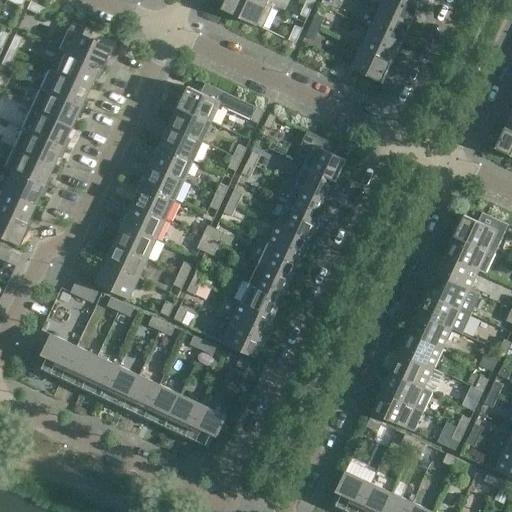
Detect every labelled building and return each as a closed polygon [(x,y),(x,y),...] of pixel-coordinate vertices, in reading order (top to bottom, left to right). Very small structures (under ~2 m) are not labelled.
[(273,7),(266,4),(266,5),(254,0),(228,0),(224,10),(263,28),(273,7)] [(308,18),(314,3),(307,0),(300,15),(308,18)] [(410,23),(419,4),(411,0),(383,0),(380,9),(410,23)] [(44,8),(40,6),(30,1),(26,9),(40,16),(44,8)] [(401,43),(410,23),(380,9),(371,29),(401,43)] [(325,17),(316,13),(311,25),(319,29),(325,17)] [(296,44),(303,29),(295,25),(288,40),(296,44)] [(314,40),(319,29),(311,25),(306,36),(314,40)] [(107,47),(68,29),(58,50),(64,53),(97,68),(107,47)] [(391,63),(401,43),(371,29),(361,49),(391,63)] [(21,38),(14,35),(7,49),(14,53),(21,38)] [(8,67),(14,53),(7,49),(0,64),(8,67)] [(382,83),(391,63),(361,49),(352,69),(382,83)] [(88,87),(97,68),(64,53),(56,72),(55,72),(88,87)] [(79,107),(88,87),(55,72),(56,72),(49,69),(40,88),(79,107)] [(221,102),(216,99),(188,87),(179,107),(212,122),(221,102)] [(70,127),(79,107),(40,88),(30,108),(70,127)] [(202,141),(212,122),(179,107),(170,126),(202,141)] [(60,146),(70,127),(30,108),(21,128),(60,146)] [(264,111),(257,108),(251,120),(258,124),(264,111)] [(271,130),(277,117),(270,113),(264,126),(271,130)] [(193,161),(202,141),(170,126),(161,146),(193,161)] [(51,166),(60,146),(21,128),(12,148),(51,166)] [(511,155),(511,131),(505,128),(496,148),(511,155)] [(239,145),(234,156),(242,160),(247,148),(239,145)] [(347,160),(319,147),(314,145),(305,165),(337,180),(347,160)] [(184,181),(193,161),(161,146),(152,165),(184,181)] [(42,186),(51,166),(12,148),(3,168),(9,171),(10,170),(42,186)] [(252,151),(247,162),(255,166),(260,154),(252,151)] [(236,171),(242,160),(234,156),(229,168),(236,171)] [(249,178),(255,166),(247,162),(242,174),(249,178)] [(175,200),(184,181),(152,165),(142,185),(175,200)] [(328,200),(337,180),(305,165),(295,185),(328,200)] [(33,205),(42,186),(10,170),(9,171),(0,190),(33,205)] [(223,199),(229,187),(220,184),(215,195),(223,199)] [(166,220),(175,200),(142,185),(133,205),(166,220)] [(319,219),(328,200),(295,185),(286,204),(319,219)] [(0,213),(24,225),(33,205),(0,190),(0,213)] [(242,194),(234,190),(229,202),(237,205),(242,194)] [(218,210),(223,199),(215,195),(210,207),(218,210)] [(232,217),(237,205),(229,202),(223,213),(232,217)] [(310,239),(319,219),(286,204),(277,224),(310,239)] [(157,239),(166,220),(133,205),(124,224),(157,239)] [(482,212),(478,221),(465,215),(455,235),(495,254),(509,225),(482,212)] [(0,238),(14,245),(24,225),(0,213),(0,238)] [(148,259),(157,239),(124,224),(115,244),(148,259)] [(301,259),(310,239),(277,224),(268,244),(301,259)] [(211,241),(216,229),(208,225),(202,237),(211,241)] [(224,233),(216,229),(211,241),(219,244),(224,233)] [(495,254),(455,235),(446,255),(479,270),(486,273),(495,254)] [(205,252),(211,241),(202,237),(197,248),(205,252)] [(292,278),(301,259),(268,244),(259,239),(250,259),(292,278)] [(213,256),(219,244),(211,241),(205,252),(213,256)] [(139,279),(148,259),(115,244),(106,263),(139,279)] [(0,259),(5,262),(6,261),(5,261),(10,251),(11,251),(0,245),(0,259)] [(470,290),(479,270),(446,255),(437,274),(470,290)] [(282,298),(292,278),(250,259),(241,278),(250,283),(282,298)] [(184,262),(179,273),(187,277),(192,266),(184,262)] [(129,299),(139,279),(106,263),(97,284),(129,299)] [(206,272),(198,268),(192,280),(201,284),(206,272)] [(182,289),(187,277),(179,273),(173,285),(182,289)] [(461,309),(470,290),(437,274),(428,294),(461,309)] [(195,295),(201,284),(192,280),(187,291),(195,295)] [(93,303),(99,291),(76,281),(76,282),(71,292),(93,303)] [(273,318),(282,298),(250,283),(241,302),(273,318)] [(451,329),(461,309),(428,294),(419,313),(451,329)] [(119,311),(123,303),(111,297),(107,306),(119,311)] [(169,317),(174,305),(166,301),(160,313),(169,317)] [(264,337),(273,318),(241,302),(232,322),(264,337)] [(134,308),(123,303),(119,311),(130,316),(134,308)] [(188,311),(180,307),(174,319),(182,323),(188,311)] [(442,348),(451,329),(419,313),(410,333),(442,348)] [(160,330),(164,322),(153,316),(149,325),(160,330)] [(175,327),(164,322),(160,330),(171,336),(175,327)] [(255,357),(264,337),(232,322),(222,342),(255,357)] [(433,368),(442,348),(410,333),(401,353),(433,368)] [(62,379),(77,346),(51,334),(42,355),(46,357),(40,369),(62,379)] [(190,344),(201,350),(205,341),(194,336),(190,344)] [(499,351),(502,353),(507,355),(511,344),(511,342),(504,339),(499,351)] [(217,346),(205,341),(201,350),(213,355),(217,346)] [(83,389),(98,356),(77,346),(62,379),(83,389)] [(424,388),(433,368),(401,353),(391,372),(424,388)] [(103,398),(119,366),(98,356),(83,389),(103,398)] [(484,367),(493,371),(498,360),(489,356),(484,367)] [(240,357),(240,358),(236,366),(248,371),(252,363),(240,357)] [(124,408),(139,375),(119,366),(103,398),(124,408)] [(511,371),(503,366),(502,366),(498,374),(508,379),(511,371)] [(415,407),(424,388),(391,372),(382,392),(415,407)] [(145,418),(160,385),(139,375),(124,408),(145,418)] [(475,388),(484,392),(489,380),(481,376),(475,388)] [(503,385),(495,381),(489,394),(497,398),(503,385)] [(165,427),(181,394),(160,385),(145,418),(165,427)] [(406,427),(415,407),(382,392),(373,412),(406,427)] [(186,437),(202,404),(181,394),(165,427),(186,437)] [(493,408),(497,398),(489,394),(484,404),(493,408)] [(467,407),(475,410),(478,403),(471,399),(467,407)] [(227,416),(202,404),(186,437),(208,447),(213,435),(218,437),(227,416)] [(462,415),(457,427),(465,431),(471,419),(462,415)] [(382,423),(370,418),(366,426),(378,432),(382,423)] [(484,428),(476,424),(475,424),(470,433),(479,437),(484,428)] [(460,442),(465,431),(457,427),(452,438),(460,442)] [(474,447),(479,437),(470,433),(466,443),(474,447)] [(413,448),(417,440),(406,434),(402,443),(413,448)] [(428,445),(417,440),(413,448),(424,454),(428,445)] [(511,477),(511,452),(505,449),(495,469),(511,477)] [(454,467),(458,459),(447,454),(443,462),(454,467)] [(470,464),(458,459),(454,467),(466,473),(470,464)] [(347,511),(358,511),(371,483),(345,471),(336,492),(340,494),(335,506),(347,511)] [(496,487),(500,478),(488,473),(484,481),(496,487)] [(511,483),(500,478),(496,487),(507,492),(511,483)] [(383,511),(392,493),(371,483),(358,511),(383,511)] [(408,511),(413,503),(392,493),(383,511),(408,511)] [(497,493),(494,500),(504,504),(507,498),(497,493)] [(433,511),(413,503),(408,511),(433,511)]
